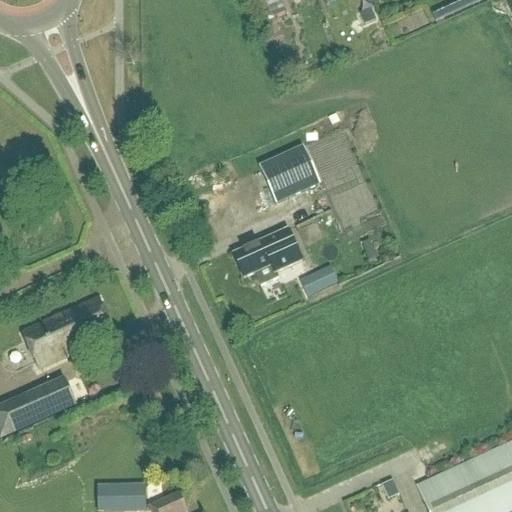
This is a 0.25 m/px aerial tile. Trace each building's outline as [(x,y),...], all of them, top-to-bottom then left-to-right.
[(250,0),(263,27),(265,26),(272,43),(283,38),(278,25),(271,28),(269,23),(279,19),(286,15),(279,0),(250,0)] [(303,150),(259,170),(276,209),(321,189),(303,150)] [(288,234),(262,246),(234,259),(245,282),(256,277),(262,290),(279,282),(277,278),(303,266),(288,234)] [(308,299),(323,292),(316,279),(302,286),(308,299)] [(111,332),(97,304),(21,339),(38,375),(84,354),(80,346),(111,332)] [(66,385),(21,406),(33,431),(77,410),(66,385)] [(0,445),(33,431),(21,406),(0,415),(0,445)] [(511,511),(511,445),(417,490),(426,511),(511,511)] [(146,511),(146,490),(98,491),(98,511),(146,511)] [(152,511),(186,511),(181,497),(151,509),(152,511)]
